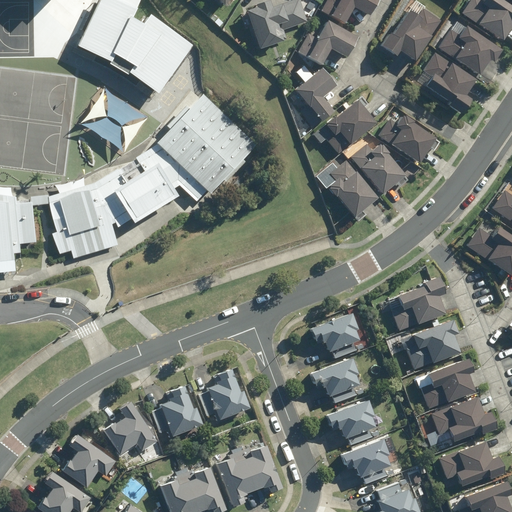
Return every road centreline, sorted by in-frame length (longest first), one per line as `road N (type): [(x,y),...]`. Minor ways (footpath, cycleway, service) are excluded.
road 1 (tertiary): [(0,461),(85,383),(248,313)]
road 2 (residential): [(301,511),(306,472),(248,313)]
road 3 (tertiary): [(248,313),(362,266),(421,227)]
road 4 (tertiary): [(421,227),(511,112)]
road 5 (residential): [(481,348),(450,264),(421,227)]
